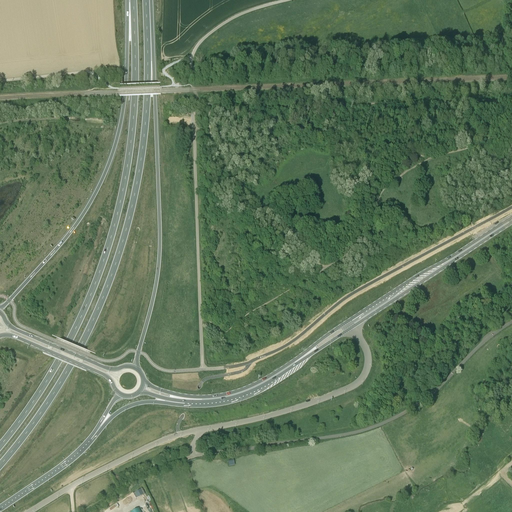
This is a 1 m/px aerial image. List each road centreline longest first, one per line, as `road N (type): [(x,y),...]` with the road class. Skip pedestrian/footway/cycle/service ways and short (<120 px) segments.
road 1 (trunk): [(133,0),(130,142),(103,261),(72,333),(0,445)]
road 2 (trunk): [(0,464),(73,359),(114,266),(138,176),(147,42)]
road 3 (unclassified): [(200,429),(194,455),(371,427),(425,400),(511,321)]
road 4 (trunk): [(131,0),(121,118),(98,188),(71,231),(0,307)]
road 5 (trunk): [(137,368),(159,246),(147,42)]
road 6 (unclassified): [(200,429),(354,385),(368,357),(348,325)]
road 7 (secondary): [(348,325),(511,220)]
road 8 (unclassified): [(28,511),(142,449),(200,429)]
road 9 (secondary): [(137,368),(110,369),(12,328),(0,312)]
road 10 (secondary): [(0,335),(104,374),(120,395)]
road 11 (trunk): [(92,440),(135,403),(197,400)]
